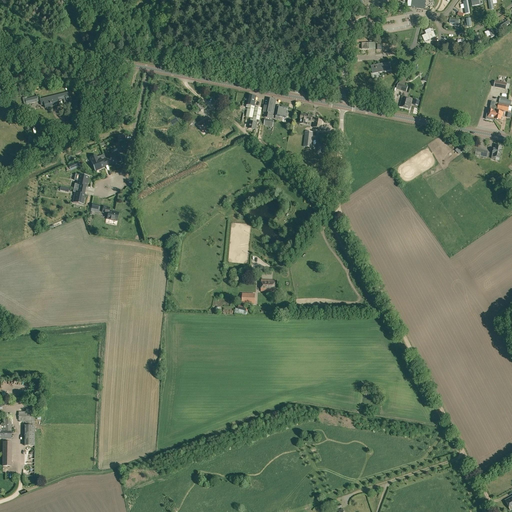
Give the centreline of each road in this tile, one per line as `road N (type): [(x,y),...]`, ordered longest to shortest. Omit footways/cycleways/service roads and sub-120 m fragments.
road 1 (primary): [(342,106),(0,39)]
road 2 (track): [(451,428),(339,210),(341,126)]
road 3 (track): [(339,210),(198,97),(183,74)]
road 4 (primary): [(511,139),(342,106)]
